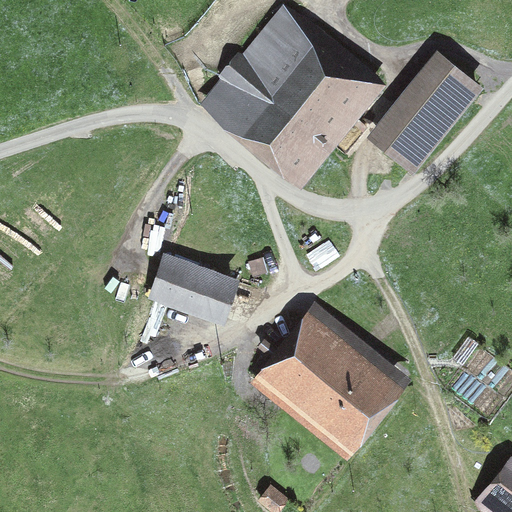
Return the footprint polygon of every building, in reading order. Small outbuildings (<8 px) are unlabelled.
[(366,82),(278,12),(210,97),(298,167),(366,82)] [(437,50),(368,138),(414,174),(483,86),(437,50)] [(232,281),(166,258),(154,294),(219,317),(232,281)] [(283,386),(346,437),(391,381),(310,315),(256,382),(275,396),(283,386)] [(489,511),(511,511),(511,467),(510,465),(479,503),(489,511)]
